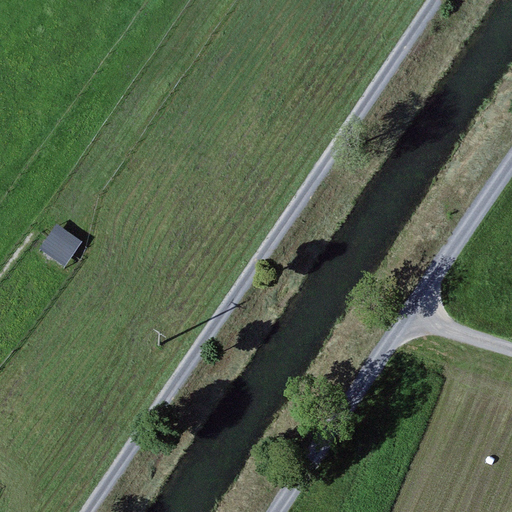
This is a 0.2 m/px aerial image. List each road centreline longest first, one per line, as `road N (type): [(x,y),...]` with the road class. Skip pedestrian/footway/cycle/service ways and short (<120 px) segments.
road 1 (track): [(442,0),(96,511)]
road 2 (track): [(511,165),(276,511)]
